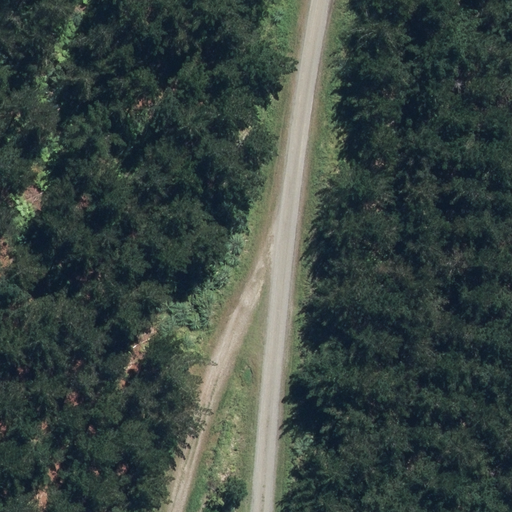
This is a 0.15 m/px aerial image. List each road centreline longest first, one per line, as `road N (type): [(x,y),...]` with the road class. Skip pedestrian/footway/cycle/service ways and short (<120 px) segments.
road 1 (track): [(262,511),(276,284),(319,0)]
road 2 (track): [(276,284),(213,378),(175,511)]
